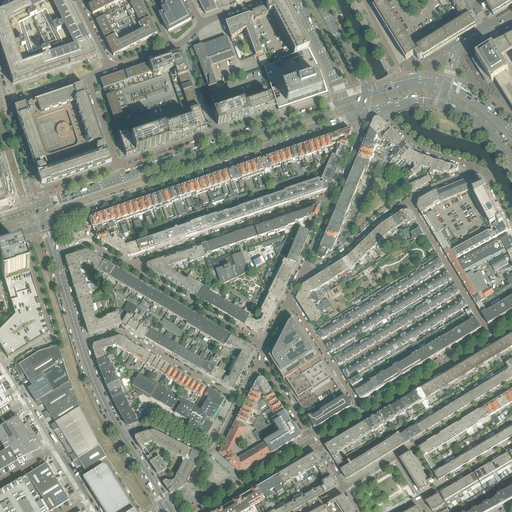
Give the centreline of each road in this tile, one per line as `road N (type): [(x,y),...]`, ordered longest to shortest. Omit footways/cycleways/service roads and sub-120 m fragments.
road 1 (secondary): [(44,222),(358,116)]
road 2 (residential): [(315,445),(508,330)]
road 3 (residential): [(331,200),(138,260),(132,270)]
road 4 (residential): [(344,488),(511,385)]
road 5 (residential): [(237,399),(119,331),(80,343)]
road 6 (residential): [(122,437),(151,425),(208,451),(237,399)]
road 7 (residential): [(488,330),(407,201)]
road 8 (residential): [(264,346),(132,270)]
road 9 (residential): [(488,330),(358,407)]
road 10 (residential): [(310,436),(184,511)]
road 11 (residential): [(204,511),(315,445)]
road 12 (residential): [(286,302),(358,407)]
road 13 (residential): [(302,269),(325,264),(407,201)]
road 14 (secondary): [(230,140),(116,180)]
road 15 (residential): [(230,140),(209,133),(116,165)]
